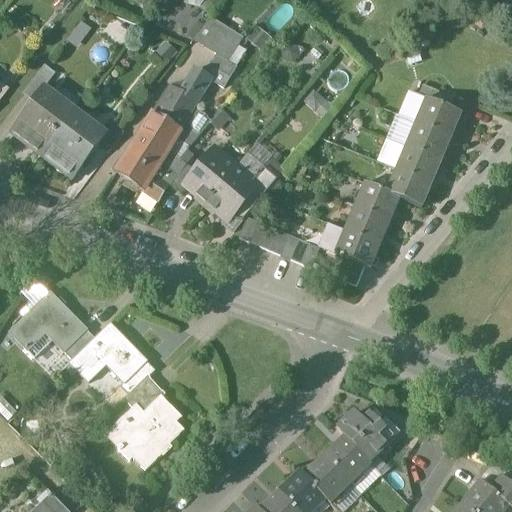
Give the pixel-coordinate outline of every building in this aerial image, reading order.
[(374,0),(357,0),(353,3),(363,18),(379,7),(374,0)] [(217,58),(210,69),(229,82),(238,70),(229,65),(243,42),(211,22),(194,44),(217,58)] [(261,52),(271,41),(255,27),(245,38),(261,52)] [(44,68),(25,93),(35,100),(43,90),(44,91),(55,76),(44,68)] [(179,97),(196,108),(212,83),(224,91),(229,82),(210,69),(204,78),(195,73),(179,97)] [(0,103),(9,92),(0,84),(0,103)] [(44,91),(43,90),(35,100),(9,135),(41,159),(41,158),(71,119),(71,118),(53,105),(56,100),(44,91)] [(170,92),(142,137),(168,154),(192,114),(196,108),(179,97),(170,92)] [(462,117),(427,102),(417,127),(452,142),(462,117)] [(192,114),(168,154),(180,161),(187,154),(210,126),(192,114)] [(89,132),(71,119),(41,158),(73,182),(99,148),(106,138),(105,137),(92,128),(89,132)] [(124,135),(113,127),(105,137),(106,138),(99,148),(108,155),(124,135)] [(452,142),(417,127),(407,150),(442,165),(452,142)] [(168,154),(142,137),(117,175),(144,192),(153,178),(161,166),(168,154)] [(442,165),(407,150),(397,173),(432,188),(442,165)] [(180,161),(168,154),(161,166),(179,178),(186,167),(180,163),(181,161),(180,161)] [(193,159),(187,154),(180,161),(181,161),(180,163),(186,167),(193,159)] [(198,176),(186,190),(187,190),(206,206),(236,170),(216,154),(198,176)] [(263,169),(248,157),(236,170),(251,183),(263,169)] [(198,176),(186,167),(179,178),(170,189),(181,197),(187,190),(186,190),(198,176)] [(263,169),(251,183),(256,187),(244,201),(255,210),(278,183),(263,169)] [(236,170),(206,206),(226,223),(244,201),(256,187),(251,183),(236,170)] [(432,188),(397,173),(387,197),(400,202),(423,211),(432,188)] [(166,187),(153,178),(144,192),(157,201),(166,187)] [(387,197),(365,187),(355,210),(390,225),(400,202),(387,197)] [(390,225),(355,210),(345,233),(381,248),(390,225)] [(257,226),(246,222),(238,242),(248,246),(257,226)] [(267,230),(257,226),(248,246),(259,250),(267,230)] [(278,235),(267,230),(259,250),(269,255),(278,235)] [(381,248),(345,233),(334,258),(344,261),(364,270),(370,272),(381,248)] [(288,239),(278,235),(269,255),(280,259),(288,239)] [(298,243),(288,239),(280,259),(290,263),(298,243)] [(309,247),(298,243),(290,263),(301,267),(309,247)] [(319,252),(309,247),(301,267),(311,272),(319,252)] [(364,270),(344,261),(335,281),(356,290),(364,270)] [(86,333),(51,296),(10,335),(24,350),(43,332),(64,354),(86,333)] [(72,363),(69,366),(85,382),(103,364),(123,386),(146,364),(109,327),(95,342),(72,363)] [(95,342),(86,333),(64,354),(72,363),(95,342)] [(154,373),(146,364),(123,386),(132,394),(148,379),(154,373)] [(165,397),(148,379),(132,394),(130,396),(147,414),(162,400),(165,397)] [(162,400),(147,414),(130,396),(124,402),(132,411),(104,438),(117,451),(119,454),(119,453),(130,464),(132,461),(145,474),(161,458),(160,456),(184,433),(176,425),(182,420),(162,400)] [(379,409),(363,425),(354,415),(336,432),(344,440),(369,467),(397,439),(380,423),(389,413),(379,409)] [(413,423),(389,413),(380,423),(397,439),(413,423)] [(344,440),(324,460),(350,488),(371,468),(369,467),(344,440)] [(324,460),(303,479),(326,503),(330,507),(350,488),(324,460)] [(303,479),(299,475),(279,494),(296,511),(316,511),(326,503),(303,479)] [(492,494),(510,509),(511,507),(511,488),(503,481),(492,494)] [(492,494),(480,484),(461,507),(466,511),(508,511),(509,511),(510,509),(492,494)] [(296,511),(279,494),(260,511),(296,511)] [(65,511),(50,496),(47,499),(48,500),(35,511),(65,511)]
